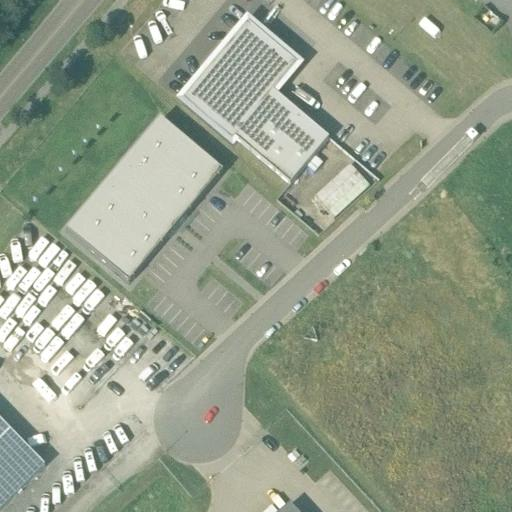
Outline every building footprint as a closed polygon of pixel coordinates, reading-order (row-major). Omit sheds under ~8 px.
[(249,25),(184,101),(200,115),(233,143),(235,140),(274,94),(297,66),(249,25)] [(329,140),(274,94),(235,140),(290,186),(329,140)] [(223,173),(161,120),(67,232),(129,284),(223,173)] [(315,196),(336,219),(376,181),(355,158),(315,196)] [(0,511),(45,467),(0,420),(0,511)]
